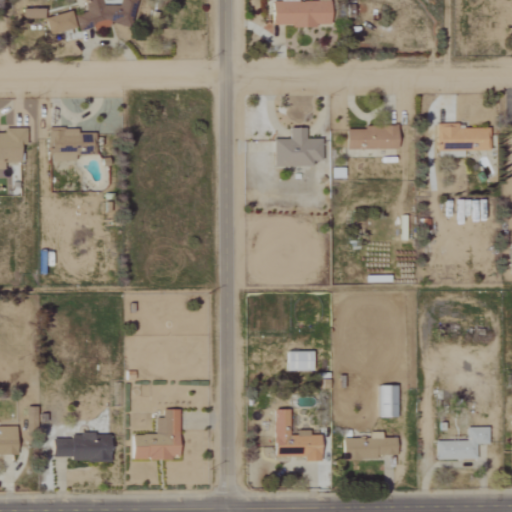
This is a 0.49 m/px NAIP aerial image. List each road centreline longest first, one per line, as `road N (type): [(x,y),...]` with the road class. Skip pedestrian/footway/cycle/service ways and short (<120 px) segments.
road 1 (residential): [(511,69),(0,77)]
road 2 (tertiary): [(511,503),(0,507)]
road 3 (tertiary): [(226,505),(223,0)]
